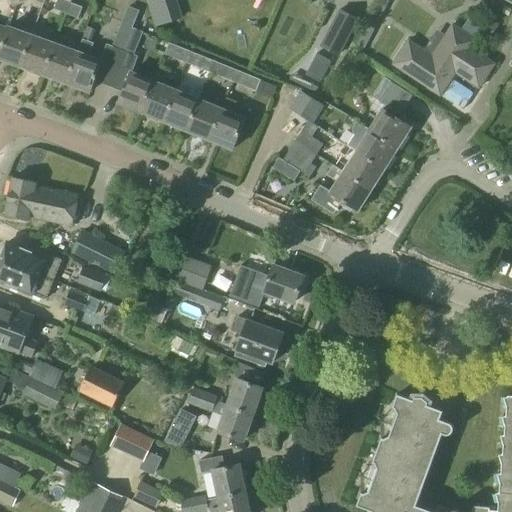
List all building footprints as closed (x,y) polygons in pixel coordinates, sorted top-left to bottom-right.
[(70,3),(62,0),(57,0),(53,9),(66,15),(71,3),(70,3)] [(146,0),(155,26),(181,17),(174,0),(146,0)] [(71,3),(66,15),(77,19),(82,8),(71,3)] [(121,24),(133,29),(143,33),(150,16),(150,15),(127,6),(121,24)] [(339,11),(326,36),(331,39),(325,49),(338,56),(356,20),(339,11)] [(488,40),(497,25),(489,19),(479,34),(488,40)] [(111,47),(123,52),(133,29),(121,24),(111,47)] [(440,96),(455,73),(478,88),(494,64),(471,49),(476,41),(452,25),(445,35),(438,30),(424,51),(408,41),(392,65),(440,96)] [(0,50),(8,29),(0,26),(0,50)] [(0,61),(20,68),(32,36),(9,27),(8,29),(0,50),(0,61)] [(133,29),(123,52),(133,56),(143,33),(133,29)] [(32,36),(20,68),(43,76),(55,44),(32,36)] [(81,41),(77,52),(65,84),(90,93),(102,61),(89,56),(93,45),(81,41)] [(164,54),(187,64),(192,53),(169,43),(164,54)] [(43,76),(65,84),(77,52),(55,44),(43,76)] [(214,62),(192,53),(187,64),(210,73),(214,62)] [(305,75),(319,82),(331,61),(317,54),(305,75)] [(210,73),(233,82),(237,71),(214,62),(210,73)] [(237,71),(233,82),(255,92),(260,80),(237,71)] [(118,104),(141,113),(154,81),(131,72),(118,104)] [(463,83),(455,77),(442,98),(450,103),(463,83)] [(255,92),(271,98),(276,87),(260,80),(255,92)] [(176,90),(154,81),(141,113),(163,122),(176,90)] [(378,101),(400,115),(412,96),(390,82),(378,101)] [(473,89),(465,84),(451,104),(459,109),(473,89)] [(163,122),(186,131),(199,99),(176,90),(163,122)] [(303,94),(299,92),(288,109),(292,111),(308,121),(308,120),(311,122),(322,106),(303,94)] [(222,109),(209,141),(232,150),(245,118),(233,113),(237,102),(226,98),(222,109)] [(199,99),(186,131),(209,141),(222,109),(199,99)] [(369,130),(398,148),(411,127),(381,109),(369,130)] [(308,121),(295,141),(317,155),(323,145),(311,138),(318,127),(311,122),(308,120),(308,121)] [(349,146),(385,169),(398,148),(369,130),(357,123),(352,131),(353,135),(355,136),(349,146)] [(282,161),(283,161),(298,171),(304,175),(310,164),(317,155),(295,141),(282,161)] [(350,161),(343,171),(372,190),(385,169),(349,146),(345,144),(339,154),(350,161)] [(291,180),(298,171),(283,161),(282,161),(279,159),(273,168),(291,180)] [(309,178),(315,168),(310,164),(304,175),(309,178)] [(359,212),(372,190),(343,171),(333,165),(327,176),(337,182),(330,192),(320,186),(311,201),(334,215),(342,201),(359,212)] [(5,216),(28,220),(29,218),(72,227),(78,195),(34,187),(35,183),(12,179),(5,216)] [(83,231),(72,253),(113,274),(124,252),(83,231)] [(0,260),(0,263),(51,284),(55,274),(60,261),(46,255),(44,258),(7,243),(0,260)] [(51,284),(0,263),(0,282),(45,301),(50,287),(51,284)] [(273,267),(266,286),(246,279),(239,299),(259,307),(263,293),(294,304),(303,278),(273,267)] [(77,284),(100,292),(105,278),(83,269),(77,284)] [(152,270),(146,294),(161,297),(166,273),(152,270)] [(180,281),(175,294),(189,299),(194,286),(180,281)] [(194,286),(189,299),(220,310),(224,298),(194,286)] [(90,297),(71,289),(64,306),(82,314),(90,297)] [(146,321),(154,324),(162,305),(154,302),(146,321)] [(33,318),(0,305),(0,346),(20,354),(20,353),(33,358),(38,343),(31,340),(34,331),(29,329),(33,318)] [(271,365),(283,334),(237,316),(232,330),(243,334),(236,352),(271,365)] [(170,332),(165,346),(187,354),(192,340),(170,332)] [(29,377),(31,379),(54,389),(61,374),(36,362),(29,377)] [(79,391),(112,407),(124,384),(90,367),(79,391)] [(54,389),(31,379),(23,396),(52,410),(61,393),(54,389)] [(227,406),(253,415),(262,389),(237,379),(227,406)] [(187,403),(198,407),(200,399),(204,400),(207,392),(193,387),(187,403)] [(200,399),(198,407),(212,412),(216,402),(218,397),(207,392),(204,400),(200,399)] [(404,511),(408,503),(434,431),(444,435),(445,435),(447,435),(449,435),(450,434),(451,433),(452,431),(452,429),(452,427),(451,425),(450,424),(449,424),(439,420),(442,411),(427,405),(428,402),(421,397),(413,397),(412,400),(397,394),(396,395),(398,396),(394,406),(392,406),(392,407),(395,408),(397,413),(388,436),(384,438),(381,437),(380,439),(382,439),(378,450),(377,449),(376,450),(378,451),(374,461),(372,461),(372,462),(375,463),(377,468),(368,491),(364,493),(361,492),(360,494),(362,494),(358,504),(356,504),(356,505),(371,511),(370,511),(404,511)] [(449,511),(511,511),(511,396),(507,396),(507,397),(504,398),(506,407),(506,416),(502,417),(505,426),(504,435),(501,436),(503,445),(502,454),(499,455),(501,464),(500,473),(497,474),(500,484),(499,492),(495,493),(498,503),(497,511),(489,510),(489,507),(473,506),(470,511),(458,511),(457,511),(455,510),(453,510),(452,510),(450,511),(449,511)] [(223,416),(217,432),(243,441),(253,415),(227,406),(223,416)] [(121,424),(110,447),(128,455),(138,432),(121,424)] [(181,448),(185,439),(169,431),(164,442),(181,448)] [(86,464),(92,452),(76,445),(71,458),(86,464)] [(212,472),(218,498),(245,492),(239,465),(225,468),(222,456),(198,461),(201,474),(212,472)] [(0,502),(12,508),(20,491),(0,481),(0,502)] [(155,510),(157,506),(163,495),(142,485),(134,500),(155,510)] [(87,511),(116,511),(123,498),(99,487),(87,511)] [(249,511),(245,492),(218,498),(220,508),(213,510),(213,511),(249,511)] [(193,506),(194,511),(202,511),(208,511),(205,496),(194,498),(195,506),(193,506)] [(182,511),(194,511),(193,506),(195,506),(194,498),(181,501),(182,511)] [(433,511),(408,503),(404,511),(433,511)]
